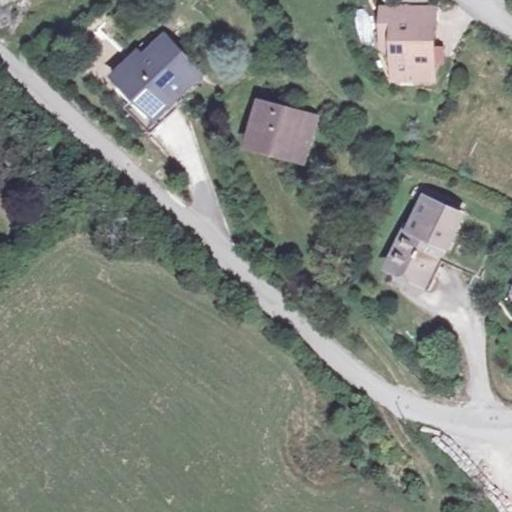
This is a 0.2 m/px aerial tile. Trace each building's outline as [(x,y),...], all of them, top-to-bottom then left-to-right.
[(415,9),(383,9),(383,32),(396,32),(396,47),(396,78),(435,79),(436,60),(436,46),(436,23),(416,23),(415,9)] [(436,9),(415,9),(416,23),(436,23),(436,9)] [(396,32),(383,32),(383,47),(396,47),(396,32)] [(444,46),(436,46),(436,60),(444,60),(444,46)] [(154,68),(133,88),(163,118),(177,104),(194,88),(190,84),(200,75),(176,52),(169,60),(166,56),(154,68)] [(133,88),(154,68),(147,61),(126,81),(133,88)] [(204,79),(200,75),(190,84),(194,88),(204,79)] [(147,102),(137,112),(158,135),(184,111),(177,104),(163,118),(147,102)] [(308,128),(266,116),(255,157),(296,169),(308,128)] [(468,223),(429,204),(413,235),(409,233),(390,270),(410,281),(414,273),(432,282),(446,252),(452,255),(468,223)]
